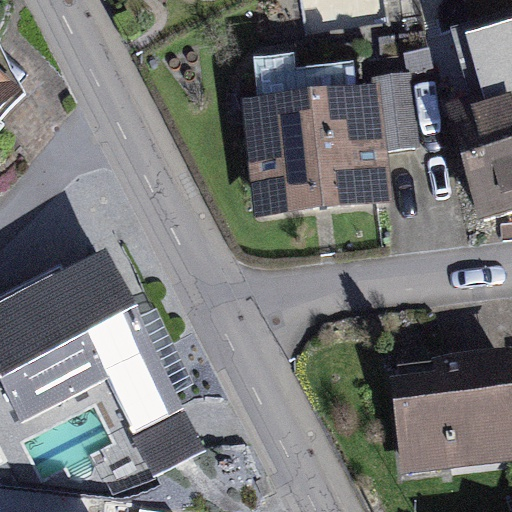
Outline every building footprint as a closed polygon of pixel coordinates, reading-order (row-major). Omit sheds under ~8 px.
[(418,165),(410,94),(373,98),(381,169),(418,165)] [(0,141),(18,124),(0,105),(0,141)] [(365,114),(238,127),(251,245),(377,232),(365,114)] [(511,117),(441,141),(476,245),(511,233),(511,117)] [(200,471),(101,281),(0,333),(0,413),(84,370),(150,497),(200,471)] [(511,426),(507,377),(386,389),(397,495),(511,483),(511,426)]
